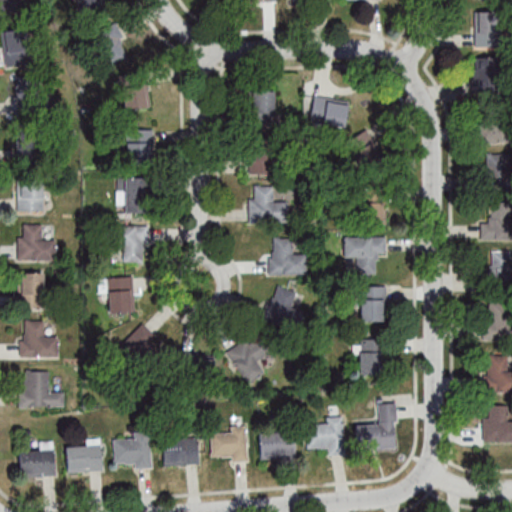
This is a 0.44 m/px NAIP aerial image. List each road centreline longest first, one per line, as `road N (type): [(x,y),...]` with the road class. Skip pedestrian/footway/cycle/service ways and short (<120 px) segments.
road 1 (residential): [(427,475),(435,431),(430,116),(407,68),(426,33),(431,0)]
road 2 (residential): [(511,488),(477,489),(427,475),(395,494),(203,511)]
road 3 (residential): [(407,68),(351,48),(210,49),(167,18),(157,0)]
road 4 (residential): [(200,283),(200,126),(210,49)]
